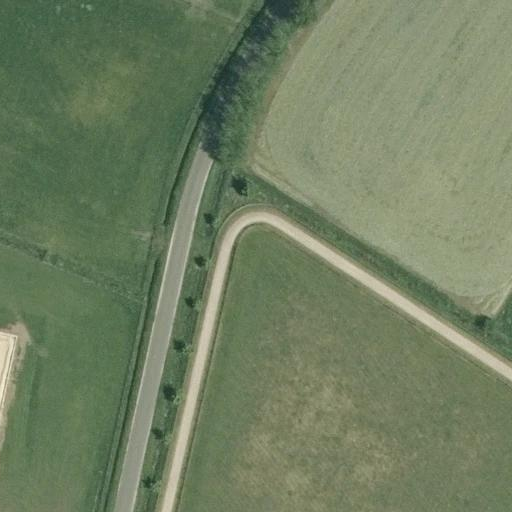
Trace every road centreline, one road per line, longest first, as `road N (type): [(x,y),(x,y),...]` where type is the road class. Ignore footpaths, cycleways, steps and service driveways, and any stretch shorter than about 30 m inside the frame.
road 1 (track): [(165,511),(225,239),(252,216),(274,219),(511,374)]
road 2 (unclassified): [(123,511),(203,170),(257,54),(297,0)]
